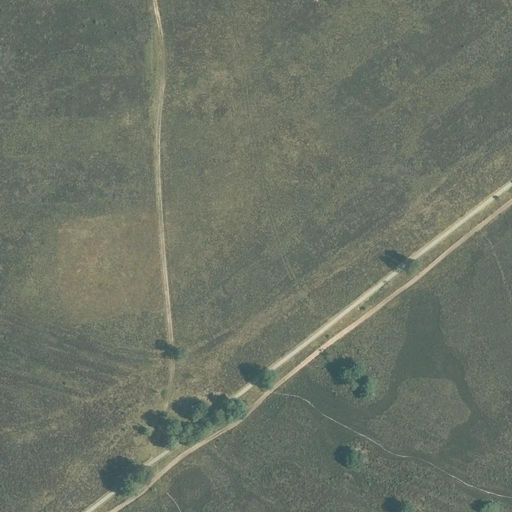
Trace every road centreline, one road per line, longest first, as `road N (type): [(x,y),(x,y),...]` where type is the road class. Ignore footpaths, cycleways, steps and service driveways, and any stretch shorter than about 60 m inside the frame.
road 1 (track): [(111,511),(511,202)]
road 2 (track): [(153,0),(162,53),(157,135),(171,372),(152,448),(166,469)]
